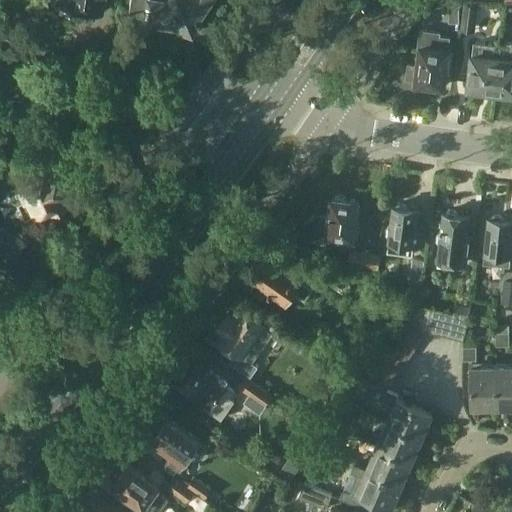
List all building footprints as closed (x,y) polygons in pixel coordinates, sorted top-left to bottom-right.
[(55,0),(55,6),(60,13),(68,14),(76,9),(99,12),(101,0),(55,0)] [(129,0),(127,15),(145,17),(144,20),(150,21),(150,25),(163,27),(163,23),(174,24),(181,21),(184,27),(193,23),(190,16),(198,13),(199,11),(202,14),(210,2),(206,0),(167,0),(165,1),(156,0),(129,0)] [(450,3),(450,23),(460,23),(459,3),(450,3)] [(464,3),(461,30),(474,31),(478,5),(464,3)] [(431,84),(443,85),(445,67),(448,68),(450,49),(447,49),(449,37),(437,35),(436,47),(421,45),(418,65),(407,65),(405,78),(416,80),(416,82),(419,82),(421,85),(428,86),(431,84)] [(503,58),(498,58),(494,91),(506,93),(508,96),(511,96),(511,41),(505,40),(503,58)] [(482,90),(494,91),(498,58),(494,57),(495,45),(474,42),(473,54),(472,54),(472,58),(469,59),(468,66),(471,69),(468,88),(471,88),(473,92),(480,92),(482,90)] [(47,209),(62,202),(58,194),(61,193),(54,179),(50,181),(47,174),(11,190),(24,220),(36,214),(40,216),(46,213),(47,209)] [(320,216),(318,231),(328,232),(327,234),(328,234),(327,245),(338,246),(352,248),(354,237),(357,237),(359,223),(356,223),(358,200),(347,199),(344,196),(338,195),(335,197),(332,197),(330,217),(320,216)] [(387,227),(386,233),(388,236),(388,240),(387,251),(413,255),(414,243),(418,244),(420,231),(416,230),(419,209),(407,208),(405,205),(398,204),(395,206),(392,206),(390,224),(387,227)] [(454,267),(455,260),(464,261),(465,249),(468,249),(470,236),(467,236),(470,215),(457,214),(455,211),(449,210),(445,212),(443,212),(440,231),(438,233),(437,240),(439,242),(438,245),(439,246),(437,257),(436,265),(454,267)] [(484,263),(510,266),(511,254),(511,219),(503,219),(501,216),(494,215),(491,217),(488,217),(485,251),(484,263)] [(0,233),(0,276),(16,287),(32,264),(2,243),(6,237),(0,233)] [(349,251),(347,263),(379,268),(380,255),(349,251)] [(251,288),(263,296),(269,288),(286,300),(293,290),(305,299),(313,287),(301,279),(303,276),(291,268),(290,269),(271,256),(264,266),(260,267),(257,272),(257,276),(255,279),(256,280),(251,288)] [(421,284),(424,260),(412,259),(409,283),(421,284)] [(321,277),(338,289),(345,279),(327,267),(321,277)] [(511,282),(504,282),(502,304),(511,304),(511,282)] [(417,305),(401,328),(421,341),(427,332),(433,309),(417,305)] [(218,341),(236,354),(230,363),(250,377),(257,368),(240,356),(261,326),(300,352),(306,343),(278,324),(267,317),(263,324),(241,308),(234,317),(229,313),(218,328),(224,332),(218,341)] [(444,312),(433,309),(427,332),(438,335),(444,312)] [(451,338),(456,315),(444,312),(438,335),(451,338)] [(469,318),(456,315),(451,338),(463,341),(469,318)] [(414,351),(421,341),(401,328),(394,337),(414,351)] [(496,346),(509,346),(509,333),(496,333),(496,346)] [(394,337),(387,347),(407,361),(414,351),(394,337)] [(400,371),(407,361),(387,347),(380,358),(400,371)] [(463,361),(476,360),(476,347),(463,347),(463,361)] [(380,358),(373,368),(393,381),(400,371),(380,358)] [(206,408),(221,419),(234,401),(227,396),(231,388),(225,384),(229,377),(210,364),(207,368),(198,362),(190,373),(186,373),(183,378),(184,381),(182,385),(209,404),(206,408)] [(496,407),(511,406),(511,365),(496,366),(496,407)] [(496,407),(496,366),(471,366),(472,407),(496,407)] [(393,381),(373,368),(361,385),(384,394),(393,381)] [(262,409),(271,394),(244,376),(238,385),(255,397),(252,402),(262,409)] [(432,413),(396,398),(386,422),(422,437),(432,413)] [(162,454),(168,458),(164,464),(175,472),(198,439),(159,412),(150,426),(158,432),(154,439),(148,434),(144,440),(137,450),(155,463),(162,454)] [(348,412),(338,427),(347,434),(358,419),(348,412)] [(422,437),(386,422),(377,444),(413,459),(422,437)] [(347,434),(338,427),(327,443),(336,450),(347,434)] [(402,484),(413,459),(377,444),(366,469),(402,484)] [(112,484),(150,511),(152,511),(161,501),(152,494),(159,485),(158,484),(165,476),(154,468),(148,477),(128,463),(112,484)] [(297,497),(326,509),(337,481),(310,469),(297,497)] [(352,489),(351,491),(392,508),(402,484),(366,469),(363,477),(353,473),(347,487),(352,489)] [(187,485),(204,498),(211,489),(193,477),(187,485)] [(169,491),(186,504),(194,492),(177,480),(169,491)] [(117,511),(100,500),(91,511),(117,511)] [(511,511),(511,502),(502,503),(501,511),(511,511)] [(464,511),(501,511),(502,503),(468,503),(464,511)]
